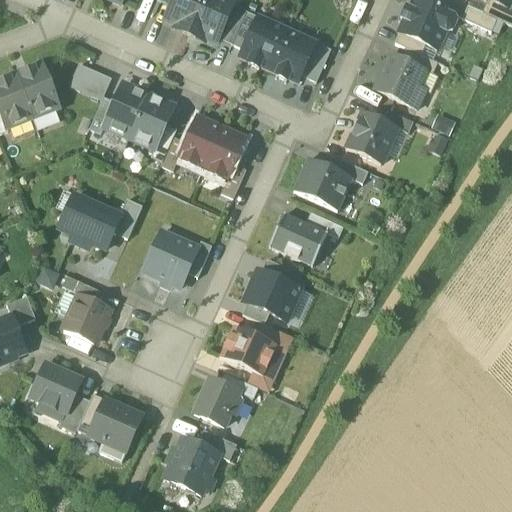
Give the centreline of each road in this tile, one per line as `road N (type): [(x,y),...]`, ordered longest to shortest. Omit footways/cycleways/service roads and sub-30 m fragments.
road 1 (residential): [(293,119),(173,389)]
road 2 (residential): [(67,19),(293,119)]
road 3 (residential): [(381,0),(323,132),(293,119)]
